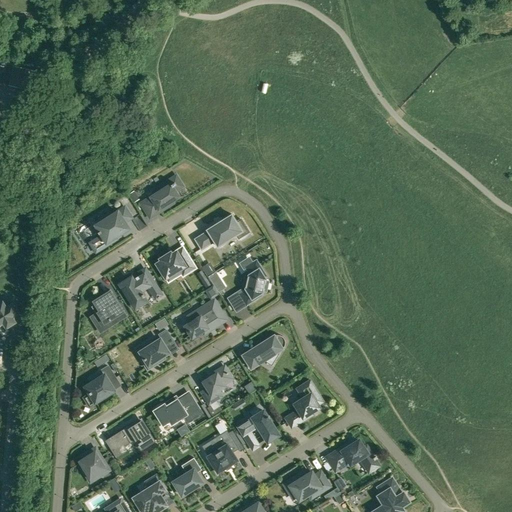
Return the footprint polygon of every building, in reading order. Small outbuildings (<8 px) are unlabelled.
[(31,91),(37,71),(13,65),(8,85),(31,91)] [(142,203),(149,215),(150,217),(167,206),(166,204),(179,196),(175,191),(183,186),(176,176),(156,189),(158,193),(142,203)] [(134,203),(139,199),(134,191),(128,194),(134,203)] [(98,239),(103,247),(116,239),(115,237),(123,232),(129,228),(125,222),(125,221),(131,218),(131,217),(125,207),(96,225),(100,231),(99,232),(100,233),(101,232),(103,236),(98,239)] [(214,241),(218,247),(237,235),(239,238),(249,232),(241,219),(237,222),(232,214),(207,230),(208,231),(195,239),(202,249),(214,241)] [(185,266),(189,272),(195,268),(187,254),(181,258),(177,251),(172,254),(171,252),(168,254),(167,254),(168,255),(164,257),(164,256),(164,257),(161,259),(162,261),(157,263),(166,278),(167,277),(169,281),(178,275),(179,271),(179,270),(185,266)] [(242,296),(247,304),(262,295),(261,293),(263,292),(263,291),(264,291),(265,288),(265,287),(266,284),(266,283),(266,281),(267,281),(267,280),(265,280),(266,279),(265,277),(266,276),(256,260),(246,267),(251,274),(249,275),(249,276),(245,275),(243,286),(246,287),(246,288),(247,290),(243,293),(241,290),(229,298),(231,301),(237,298),(237,299),(242,296)] [(203,267),(208,275),(215,270),(210,262),(203,267)] [(209,276),(211,281),(219,276),(216,272),(209,276)] [(136,278),(134,280),(132,277),(121,284),(136,308),(147,301),(144,296),(145,296),(144,293),(143,294),(141,291),(148,287),(153,294),(160,290),(151,277),(145,280),(142,275),(139,277),(138,276),(136,277),(136,278)] [(208,291),(211,297),(216,294),(213,288),(208,291)] [(94,301),(95,303),(91,306),(96,313),(91,317),(98,327),(111,319),(114,324),(126,316),(110,290),(94,301)] [(200,317),(192,322),(186,326),(193,337),(203,331),(205,333),(210,330),(213,328),(214,328),(214,327),(221,323),(216,315),(222,311),(214,300),(197,311),(200,317)] [(7,328),(15,322),(14,320),(20,317),(12,304),(6,308),(3,302),(0,303),(0,324),(3,322),(7,328)] [(164,318),(155,323),(159,330),(168,324),(164,318)] [(169,352),(165,346),(174,341),(167,330),(159,334),(162,338),(151,345),(150,342),(142,348),(147,356),(142,360),(148,369),(164,359),(163,356),(169,352)] [(274,336),(244,354),(243,355),(251,368),(282,349),(283,349),(285,346),(285,345),(286,344),(286,342),(286,341),(285,339),(284,338),(284,337),(283,336),(281,335),(280,335),(279,335),(277,334),(276,335),(275,335),(274,336)] [(99,358),(103,364),(110,360),(106,354),(99,358)] [(109,382),(116,377),(108,366),(101,370),(104,375),(86,387),(96,402),(104,396),(105,397),(110,394),(110,393),(114,390),(109,382)] [(225,366),(211,375),(212,377),(204,382),(208,388),(202,392),(209,403),(216,399),(212,394),(225,386),(224,384),(232,378),(225,366)] [(287,418),(292,425),(292,426),(312,414),(311,412),(313,411),(314,411),(313,410),(316,409),(317,409),(316,409),(319,407),(317,404),(322,401),(310,382),(299,389),(304,398),(300,401),(304,407),(287,418)] [(201,412),(193,399),(184,405),(184,406),(182,407),(177,400),(170,405),(166,407),(165,404),(155,410),(163,424),(170,420),(172,423),(184,416),(187,421),(201,412)] [(248,442),(254,438),(250,431),(258,426),(266,438),(257,444),(258,445),(267,439),(270,437),(271,439),(279,434),(268,418),(270,417),(269,416),(267,416),(264,411),(263,411),(262,412),(238,427),(241,431),(248,442)] [(155,440),(153,438),(147,428),(144,429),(139,420),(123,431),(124,433),(114,438),(113,437),(107,441),(117,456),(126,451),(123,446),(137,437),(140,442),(139,442),(142,448),(155,440)] [(241,431),(236,434),(243,445),(248,442),(241,431)] [(218,473),(225,468),(238,460),(233,452),(238,448),(229,435),(224,438),(227,444),(220,448),(218,444),(216,443),(212,445),(212,447),(214,451),(207,456),(218,473)] [(355,439),(351,442),(333,453),(336,457),(329,461),(337,472),(351,463),(351,464),(358,459),(358,460),(360,458),(369,471),(372,469),(372,470),(376,467),(379,465),(375,459),(377,458),(376,456),(374,457),(367,446),(364,447),(359,440),(357,442),(355,439)] [(90,456),(84,459),(80,461),(84,468),(82,469),(90,482),(109,470),(96,448),(88,452),(90,456)] [(146,460),(150,466),(154,464),(155,466),(156,466),(150,457),(146,460)] [(181,477),(174,482),(182,495),(189,491),(190,491),(191,491),(192,489),(193,488),(195,488),(196,488),(196,487),(203,482),(197,473),(202,470),(194,458),(182,465),(186,473),(186,474),(182,477),(181,476),(180,476),(181,477)] [(301,478),(299,475),(284,484),(293,498),(302,493),(304,497),(316,490),(318,494),(330,486),(325,478),(319,482),(312,472),(301,478)] [(151,511),(155,511),(166,505),(164,502),(162,499),(168,496),(168,495),(156,476),(147,482),(150,487),(134,498),(143,511),(144,511),(149,509),(151,511)] [(340,478),(335,481),(340,488),(345,485),(340,478)] [(402,511),(404,511),(402,506),(409,501),(404,492),(402,493),(392,478),(378,487),(388,502),(373,511),(402,511)] [(120,487),(115,479),(109,483),(114,491),(120,487)] [(334,496),(340,492),(337,487),(331,491),(333,496),(334,496)] [(334,496),(339,504),(344,501),(339,493),(334,496)] [(128,511),(121,500),(107,509),(108,511),(128,511)] [(259,500),(251,505),(253,506),(243,511),(264,511),(262,508),(263,506),(259,500)] [(79,502),(72,506),(75,511),(82,507),(79,502)]
